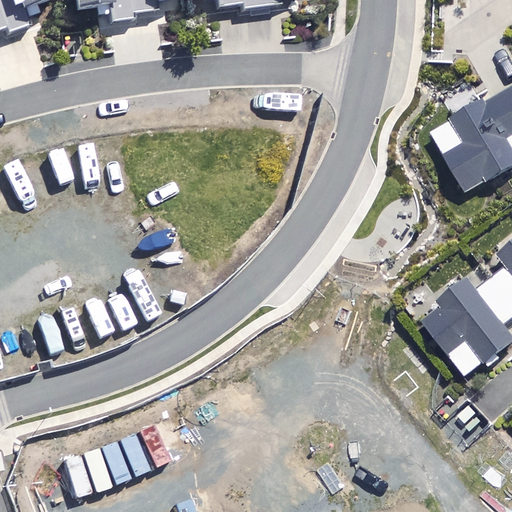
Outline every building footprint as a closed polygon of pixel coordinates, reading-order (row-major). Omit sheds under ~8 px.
[(0,0),(0,32),(61,14),(56,0),(0,0)] [(184,3),(184,0),(77,0),(80,21),(113,18),(114,22),(155,18),(154,6),(184,3)] [(184,0),(184,3),(210,0),(218,0),(220,15),(279,9),(278,0),(184,0)] [(467,188),(511,162),(511,87),(435,133),(467,188)] [(511,242),(497,255),(507,267),(475,294),(463,280),(437,302),(441,307),(419,325),(465,380),(511,342),(500,328),(511,318),(511,242)]
